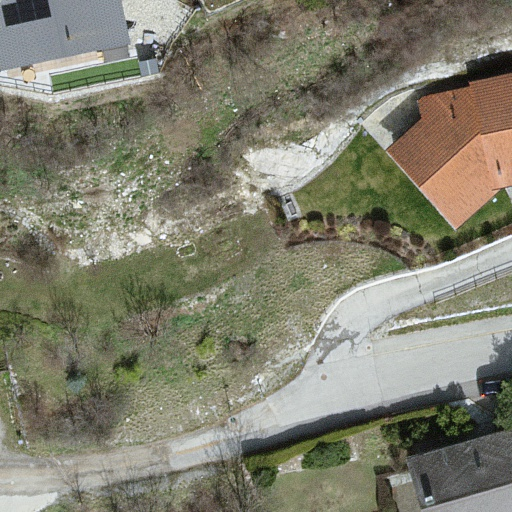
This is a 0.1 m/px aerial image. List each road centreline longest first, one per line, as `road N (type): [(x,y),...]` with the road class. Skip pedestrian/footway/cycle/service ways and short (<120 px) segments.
road 1 (residential): [(0,485),(202,457),(358,388)]
road 2 (residential): [(511,361),(358,388)]
